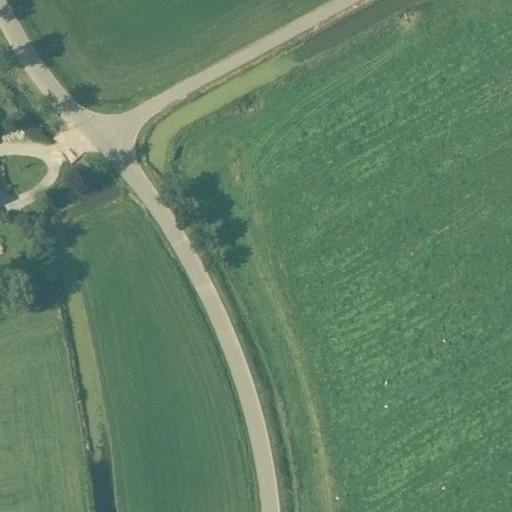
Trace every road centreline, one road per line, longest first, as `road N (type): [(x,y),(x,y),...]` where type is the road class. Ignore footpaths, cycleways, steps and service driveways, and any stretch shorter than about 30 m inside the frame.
road 1 (unclassified): [(269,511),(236,368),(197,283),(157,208),(98,140)]
road 2 (unclassified): [(346,0),(98,140)]
road 3 (unclassified): [(98,140),(36,71),(0,13)]
